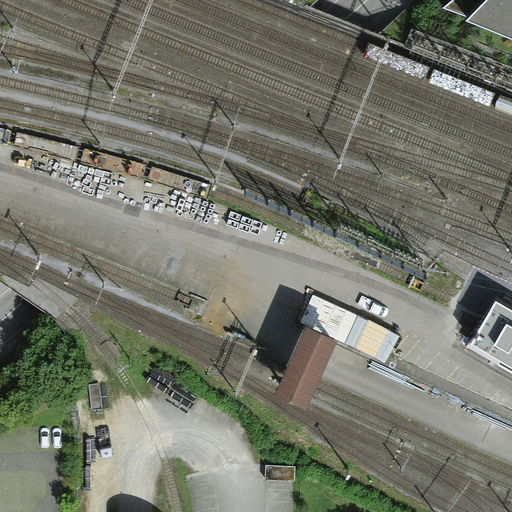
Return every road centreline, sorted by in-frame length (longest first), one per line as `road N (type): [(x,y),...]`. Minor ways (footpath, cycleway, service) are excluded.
road 1 (residential): [(368,0),(0,322)]
road 2 (track): [(227,468),(198,439),(155,433),(135,445),(106,511)]
